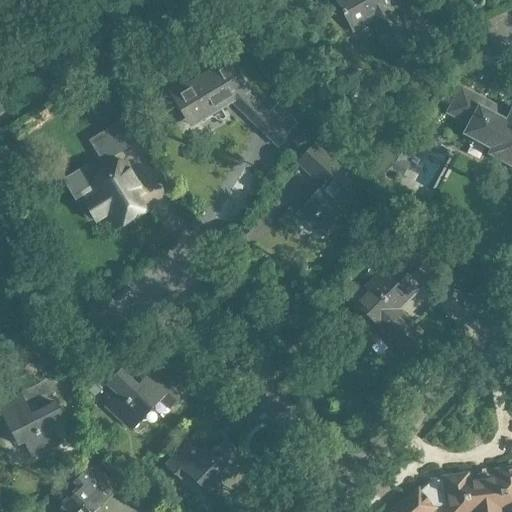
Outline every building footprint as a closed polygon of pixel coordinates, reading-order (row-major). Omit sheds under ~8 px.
[(334,0),(351,29),(369,19),(390,57),(411,45),(393,11),(401,6),(397,0),(334,0)] [(267,112),(246,92),(248,91),(228,58),(213,67),(215,70),(178,92),(196,122),(230,101),(278,147),(298,126),(275,103),(267,112)] [(503,113),(461,91),(449,113),(471,125),(466,134),(494,149),(491,154),(494,156),(493,158),(510,168),(511,165),(511,114),(510,119),(502,115),(503,113)] [(107,133),(91,143),(102,161),(102,162),(118,152),(139,140),(126,118),(106,130),(107,133)] [(309,126),(292,143),(301,152),(318,135),(309,126)] [(321,185),(296,213),(321,236),(355,201),(354,200),(330,178),(340,167),(314,143),(297,162),(321,185)] [(403,161),(386,157),(369,174),(383,187),(394,176),(398,178),(403,161)] [(98,182),(79,194),(95,221),(108,213),(116,227),(144,211),(136,197),(133,192),(139,188),(123,160),(98,175),(95,177),(98,182)] [(414,218),(394,238),(412,257),(432,237),(414,218)] [(391,261),(353,299),(398,344),(414,328),(397,311),(419,289),(391,261)] [(42,371),(64,353),(55,342),(47,349),(41,341),(26,353),(33,361),(24,368),(30,375),(39,367),(42,371)] [(116,393),(104,405),(126,426),(138,413),(144,418),(165,395),(174,404),(183,395),(154,367),(143,379),(144,381),(139,386),(120,368),(106,383),(116,393)] [(40,410),(36,402),(55,392),(49,379),(0,404),(0,417),(3,416),(18,445),(24,442),(32,457),(59,443),(51,428),(65,421),(56,403),(40,410)] [(225,500),(249,473),(235,460),(241,454),(226,440),(213,455),(206,449),(203,452),(189,439),(165,465),(180,479),(185,473),(206,492),(211,487),(225,500)] [(126,466),(127,469),(130,472),(135,472),(139,471),(140,467),(140,462),(138,459),(134,458),(129,459),(127,462),(126,466)] [(118,489),(94,463),(73,481),(80,488),(62,506),(67,511),(65,511),(95,511),(118,489)] [(511,469),(496,472),(497,480),(467,484),(466,476),(443,479),(444,480),(431,482),(431,485),(418,496),(416,493),(394,511),(427,511),(437,504),(447,502),(448,511),(498,511),(498,510),(511,508),(511,469)]
